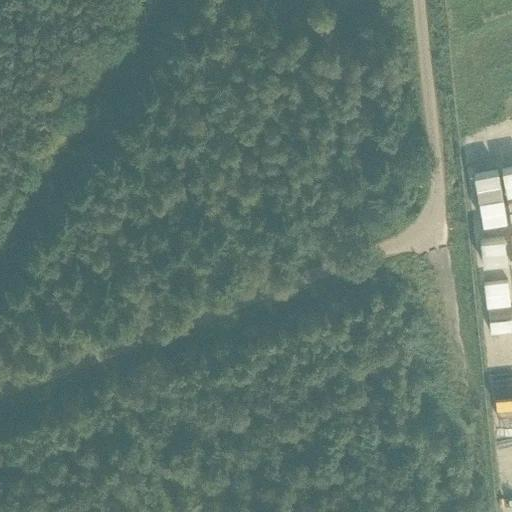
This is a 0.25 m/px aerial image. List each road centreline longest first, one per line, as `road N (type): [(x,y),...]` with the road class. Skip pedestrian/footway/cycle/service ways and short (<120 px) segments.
road 1 (unclassified): [(0,391),(438,233)]
road 2 (track): [(145,0),(0,243)]
road 3 (unclassified): [(438,233),(422,0)]
road 4 (unclassified): [(461,392),(438,233)]
